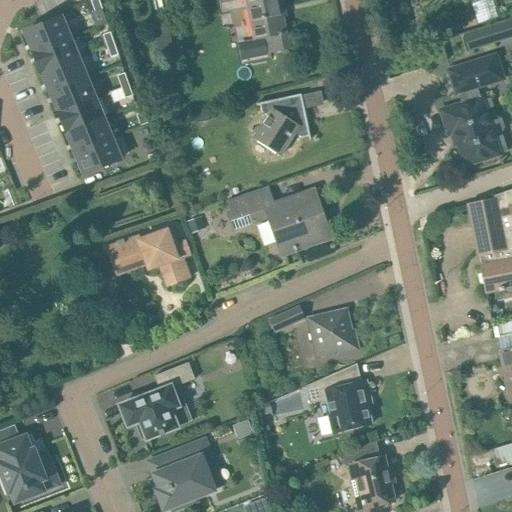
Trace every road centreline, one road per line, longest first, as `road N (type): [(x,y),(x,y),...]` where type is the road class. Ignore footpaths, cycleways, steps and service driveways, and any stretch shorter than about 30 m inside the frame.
road 1 (residential): [(405,241),(221,316),(205,339),(71,393),(118,511)]
road 2 (residential): [(461,511),(405,241)]
road 3 (residential): [(405,241),(354,0)]
